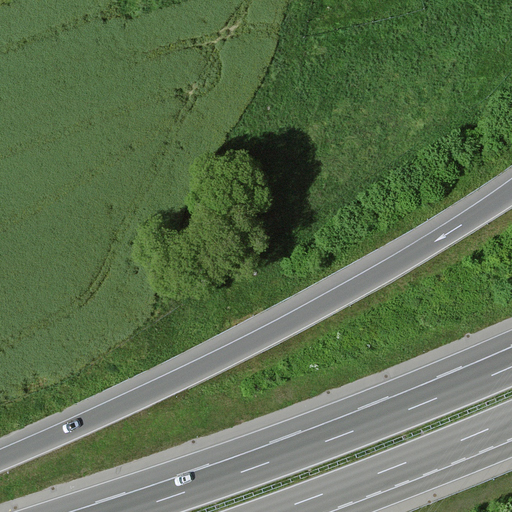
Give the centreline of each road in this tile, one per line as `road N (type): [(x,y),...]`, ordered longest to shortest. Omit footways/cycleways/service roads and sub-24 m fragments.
road 1 (motorway): [(511,190),(242,347),(0,458)]
road 2 (motorway): [(511,366),(124,511)]
road 3 (motorway): [(272,511),(511,418)]
